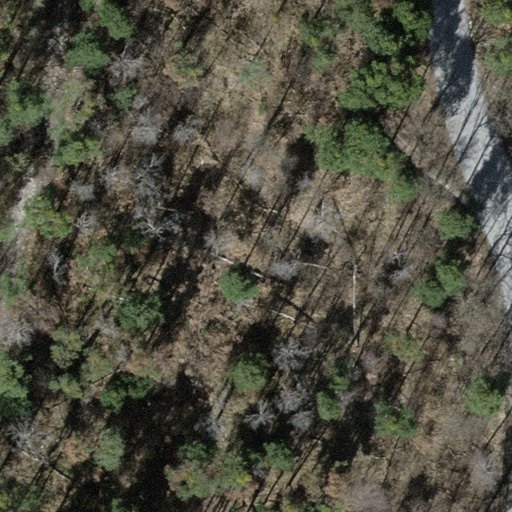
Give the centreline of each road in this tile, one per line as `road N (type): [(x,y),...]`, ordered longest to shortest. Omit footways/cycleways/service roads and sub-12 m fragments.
road 1 (track): [(0,273),(28,185),(54,0)]
road 2 (residential): [(469,0),(511,213)]
